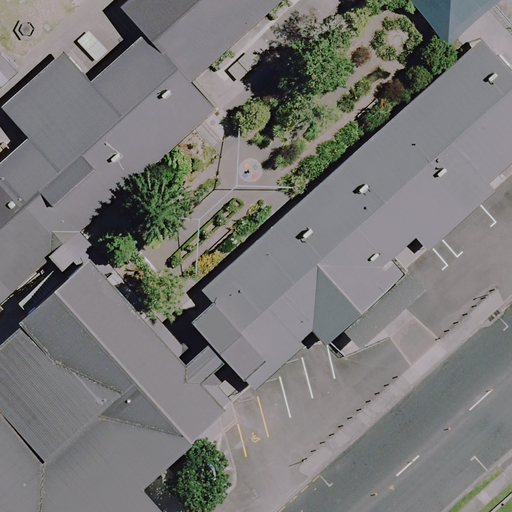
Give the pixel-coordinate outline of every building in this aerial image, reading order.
[(281,0),(126,0),(114,12),(184,86),(281,0)] [(499,3),(495,0),(401,0),(447,50),(499,3)] [(511,171),(511,70),(484,39),(205,285),(216,297),(181,331),(232,391),(243,382),(253,393),(316,328),(330,343),(408,275),(402,268),(511,171)] [(83,88),(55,57),(0,105),(0,121),(20,144),(0,161),(0,301),(191,131),(122,54),(83,88)] [(227,407),(92,253),(0,342),(0,511),(139,511),(129,500),(227,407)]
